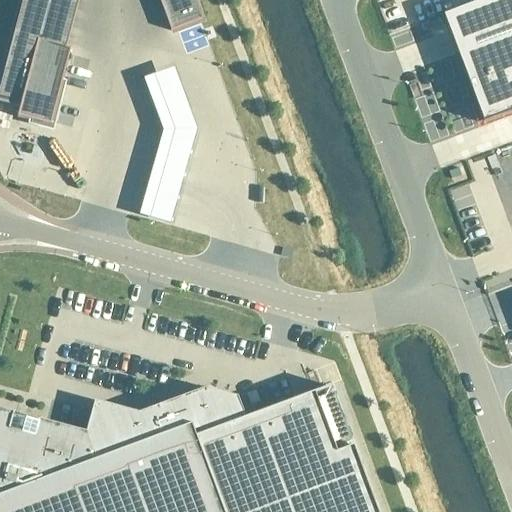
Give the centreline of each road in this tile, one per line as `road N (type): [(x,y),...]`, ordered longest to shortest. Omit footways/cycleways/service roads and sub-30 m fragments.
road 1 (unclassified): [(446,293),(348,314),(318,310),(0,219)]
road 2 (unclassified): [(336,0),(446,293)]
road 3 (unclassified): [(446,293),(511,470)]
road 4 (unknown): [(400,169),(511,125)]
